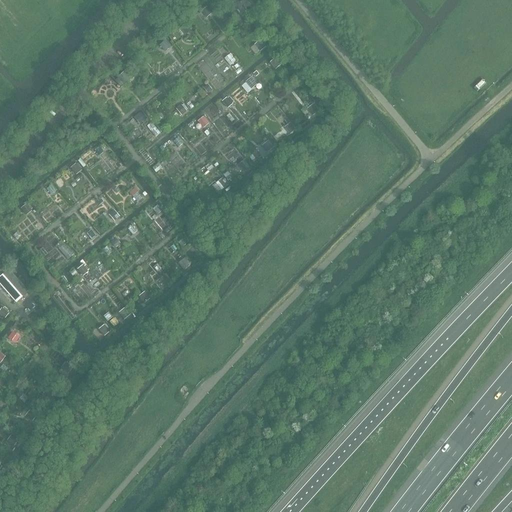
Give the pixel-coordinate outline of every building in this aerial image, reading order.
[(204,24),(211,18),(204,11),(197,17),(204,24)] [(172,50),(166,42),(155,50),(161,58),(172,50)] [(274,74),(285,63),(278,55),(266,66),(274,74)] [(180,126),(193,114),(185,105),(172,117),(180,126)] [(310,124),(321,114),(314,105),(302,116),(310,124)] [(200,138),(213,125),(205,117),(192,129),(200,138)] [(262,164),(274,153),(266,145),(255,156),(262,164)] [(74,180),(85,170),(78,162),(66,172),(74,180)] [(219,199),(230,189),(223,180),(211,191),(219,199)] [(132,213),(144,202),(136,194),(125,204),(132,213)] [(25,204),(20,208),(26,215),(31,211),(30,210),(26,205),(25,204)] [(178,227),(172,220),(166,225),(171,232),(178,227)] [(130,242),(141,231),(133,223),(122,234),(130,242)] [(86,250),(98,239),(90,231),(79,242),(86,250)] [(186,258),(179,263),(184,270),(191,265),(186,258)] [(79,284),(91,273),(83,265),(72,275),(79,284)] [(27,292),(8,270),(0,276),(0,285),(15,303),(27,292)] [(165,274),(159,279),(165,286),(171,281),(165,274)] [(139,311),(150,300),(142,292),(131,303),(139,311)] [(124,308),(118,313),(124,320),(130,315),(124,308)] [(104,325),(98,329),(104,337),(110,332),(104,325)] [(12,331),(8,338),(15,343),(20,336),(12,331)] [(65,362),(60,368),(68,374),(72,368),(65,362)] [(30,433),(38,421),(29,414),(20,426),(30,433)]
